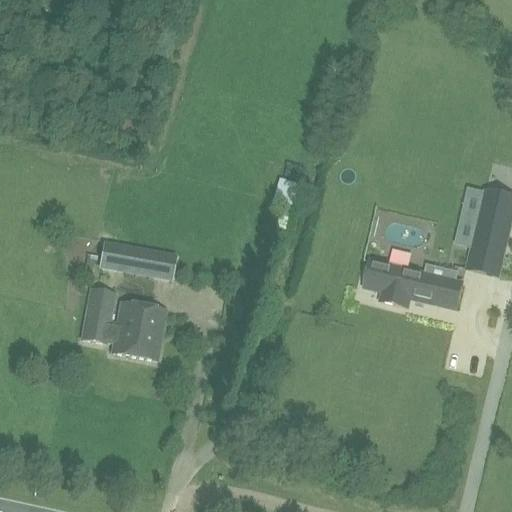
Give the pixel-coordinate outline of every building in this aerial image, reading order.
[(494,50),(379,29),(375,51),(490,72),(494,50)] [(364,106),(497,132),(504,97),(370,71),(364,106)] [(368,176),(488,193),(494,152),(408,139),(407,149),(373,144),(368,176)] [(366,179),(360,207),(388,213),(393,184),(366,179)] [(503,259),(511,220),(511,199),(485,193),(485,196),(472,250),(471,252),(503,259)] [(473,202),(442,199),(435,267),(466,270),(473,202)] [(176,258),(104,246),(99,271),(171,284),(176,258)] [(189,250),(184,279),(230,288),(235,258),(189,250)] [(383,294),(381,303),(407,310),(409,301),(456,312),(462,285),(370,263),(364,289),(383,294)] [(110,329),(113,312),(89,308),(82,343),(106,348),(107,342),(115,344),(112,357),(157,365),(167,314),(122,306),(117,331),(110,329)] [(451,399),(477,402),(481,380),(454,376),(451,399)]
